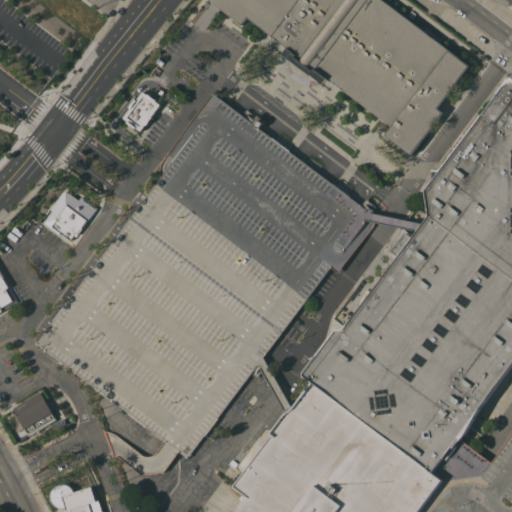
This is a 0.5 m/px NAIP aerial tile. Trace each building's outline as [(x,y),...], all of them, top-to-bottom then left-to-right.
[(289,57),(283,53),(288,46),(249,17),(243,24),(212,0),(384,0),(469,65),(437,107),(443,111),(411,154),(385,134),(391,126),(328,78),(324,83),(312,74),(289,57)] [(511,365),(458,437),(476,450),(450,485),(314,381),(304,374),(317,357),(315,355),(317,353),(316,353),(317,350),(316,350),(318,348),(319,348),(320,346),(321,347),(323,345),(325,346),(338,329),(346,328),(398,258),(387,249),(389,246),(387,245),(400,228),(402,229),(403,228),(415,236),(419,231),(418,230),(418,227),(420,225),(422,223),(423,222),(424,222),(425,222),(431,215),(427,189),(445,165),(443,164),(445,161),(444,161),(446,158),(445,157),(447,155),(448,156),(450,153),(450,154),(452,151),(454,153),(505,85),(508,83),(510,82),(511,81),(511,365)] [(152,115),(154,116),(148,124),(147,123),(141,130),(136,126),(135,127),(129,122),(129,121),(124,117),(132,107),(130,106),(136,99),(137,99),(144,90),(149,95),(150,93),(157,98),(156,99),(161,104),(152,115)] [(379,217),(339,271),(332,266),(294,317),(269,350),(264,356),(258,365),(246,380),(223,411),(189,457),(147,425),(146,426),(128,413),(129,412),(114,400),(113,401),(95,387),(95,386),(37,342),(49,327),(54,320),(53,320),(67,302),(72,296),(97,263),(120,232),(142,204),(174,161),(173,160),(200,125),(193,120),(214,92),(256,124),(257,123),(256,122),(258,119),(259,120),(260,119),(264,122),(261,127),(273,137),(273,136),(291,150),(333,182),(351,195),(351,196),(373,213),(379,217)] [(65,202),(71,204),(86,214),(89,220),(76,237),(74,236),(71,239),(52,225),(55,221),(52,219),(65,202)] [(0,269),(19,301),(0,312),(0,269)] [(270,428),(274,430),(287,413),(285,411),(286,410),(288,408),(290,407),(292,406),(294,406),(295,406),(314,381),(450,485),(430,511),(236,511),(249,495),(236,485),(245,473),(237,467),(268,426),(270,428)] [(58,419),(31,435),(15,407),(41,391),(58,419)] [(511,511),(430,511),(450,485),(476,450),(491,462),(511,433),(511,511)] [(101,511),(94,486),(73,492),(70,482),(53,487),(60,511),(101,511)]
